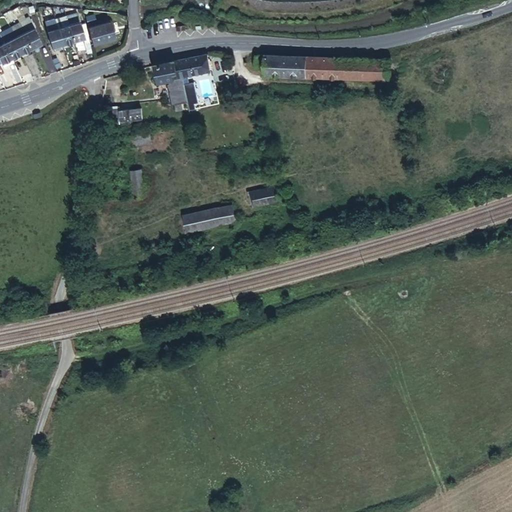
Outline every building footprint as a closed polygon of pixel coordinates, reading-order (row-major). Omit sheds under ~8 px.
[(78,37),(81,36),(76,15),(76,13),(65,16),(72,44),(79,42),(78,37)] [(81,36),(90,34),(87,20),(83,18),(82,13),(76,15),(81,36)] [(35,27),(42,24),(39,15),(31,18),(35,27)] [(66,46),(72,44),(65,16),(57,18),(59,27),(56,27),(57,35),(60,34),(62,41),(65,44),(66,46)] [(25,31),(35,27),(31,18),(21,22),(25,31)] [(104,36),(124,31),(121,18),(101,22),(104,36)] [(11,27),(15,36),(25,31),(21,22),(11,27)] [(41,42),(48,39),(42,24),(35,27),(41,42)] [(6,39),(15,36),(11,27),(2,30),(6,39)] [(31,46),(41,42),(35,27),(25,31),(31,46)] [(21,50),(31,46),(25,31),(15,36),(21,50)] [(6,39),(0,42),(0,51),(4,59),(12,55),(14,59),(23,55),(21,50),(15,36),(6,39)] [(183,77),(210,72),(206,54),(179,60),(183,77)] [(262,76),(338,79),(339,57),(252,54),(251,68),(262,68),(262,76)] [(338,79),(393,81),(393,59),(339,57),(338,79)] [(157,82),(183,77),(179,60),(153,65),(157,82)] [(120,119),(148,116),(146,103),(129,105),(129,102),(118,103),(119,106),(120,119)] [(111,120),(120,119),(119,106),(109,107),(111,120)] [(132,143),(156,138),(153,126),(130,132),(132,143)] [(143,193),(153,191),(147,165),(137,168),(143,193)] [(260,205),(290,199),(286,182),(256,188),(260,205)] [(243,221),(247,220),(243,201),(195,211),(198,230),(215,227),(217,234),(226,232),(224,225),(235,222),(236,229),(245,228),(243,221)] [(12,420),(29,420),(29,410),(12,411),(12,420)]
